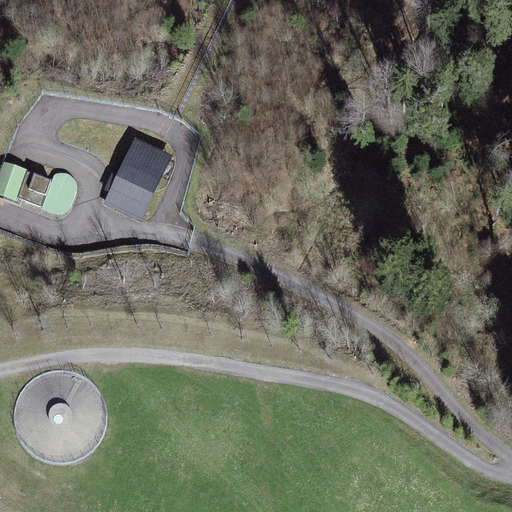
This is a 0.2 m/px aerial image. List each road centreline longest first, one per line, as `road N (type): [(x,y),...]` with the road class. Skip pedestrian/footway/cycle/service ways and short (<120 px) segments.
road 1 (track): [(0,375),(109,362),(209,368),(353,394),(484,473),(511,477)]
road 2 (track): [(511,455),(457,415),(400,347),(332,303),(194,244)]
